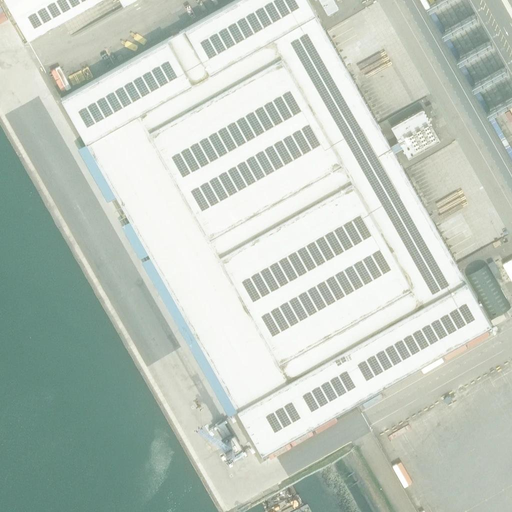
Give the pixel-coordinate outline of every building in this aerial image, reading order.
[(5,0),(28,40),(98,0),(119,0),(123,6),(134,0),(5,0)] [(491,325),(403,170),(307,0),(234,0),(61,98),(262,454),(491,325)] [(320,0),(327,13),(338,7),(333,0),(320,0)] [(472,0),(458,0),(454,3),(462,18),(478,9),(472,0)] [(442,30),(444,34),(461,25),(459,21),(450,25),(443,12),(431,19),(438,32),(442,30)] [(139,28),(100,45),(107,61),(146,44),(139,28)] [(74,65),(51,74),(55,84),(78,74),(74,65)] [(489,114),(507,104),(495,82),(477,92),(489,114)] [(429,100),(422,103),(427,114),(434,110),(429,100)] [(439,140),(430,124),(422,109),(390,126),(408,158),(439,140)] [(446,195),(452,184),(451,179),(453,175),(451,164),(454,159),(453,156),(458,155),(451,152),(445,161),(446,165),(439,161),(441,158),(440,152),(424,156),(421,162),(423,172),(434,177),(435,184),(440,187),(444,186),(446,195)] [(510,307),(485,263),(464,275),(489,318),(510,307)] [(511,458),(500,463),(506,477),(511,473),(511,458)]
